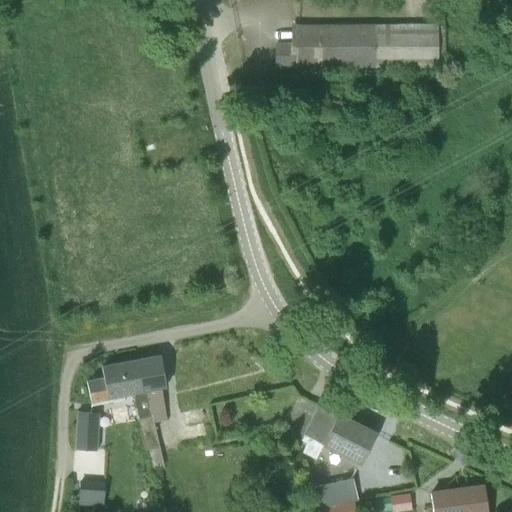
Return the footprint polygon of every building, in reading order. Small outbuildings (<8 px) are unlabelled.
[(438,68),(438,25),(295,26),(295,45),(276,44),(276,67),(438,68)] [(445,46),(454,46),(454,31),(445,31),(445,46)] [(381,110),(381,89),(366,89),(367,85),(352,85),(321,86),(322,113),(354,113),(354,111),(368,110),(381,110)] [(156,436),(154,422),(167,420),(162,389),(166,388),(160,356),(139,360),(146,398),(134,400),(148,466),(163,463),(161,455),(160,455),(158,448),(159,448),(159,445),(164,444),(162,435),(156,436)] [(146,398),(139,360),(101,367),(103,378),(86,381),(89,401),(124,397),(123,395),(133,394),(134,400),(146,398)] [(360,464),(374,433),(319,406),(301,441),(306,443),(302,452),(315,459),(322,444),(360,464)] [(93,414),(77,413),(77,450),(101,451),(101,428),(93,428),(93,414)] [(356,509),(355,501),(358,501),(352,478),(312,487),(317,510),(330,507),(330,511),(359,511),(359,509),(356,509)] [(433,511),(488,511),(483,485),(430,496),(433,511)] [(392,493),(394,510),(414,507),(412,490),(392,493)] [(378,495),(378,509),(392,509),(392,496),(378,495)]
